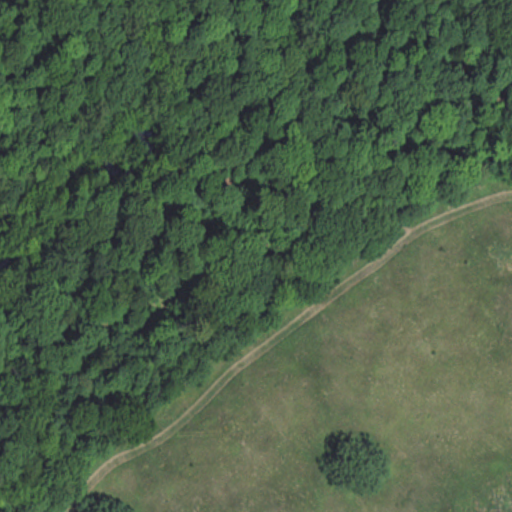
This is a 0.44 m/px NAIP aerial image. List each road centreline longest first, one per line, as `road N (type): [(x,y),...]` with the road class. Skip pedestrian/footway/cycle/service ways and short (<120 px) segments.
road 1 (track): [(511,193),(413,232),(374,259),(250,355),(195,414),(92,469),(65,511)]
road 2 (track): [(511,123),(469,118),(375,143),(282,138),(215,158)]
